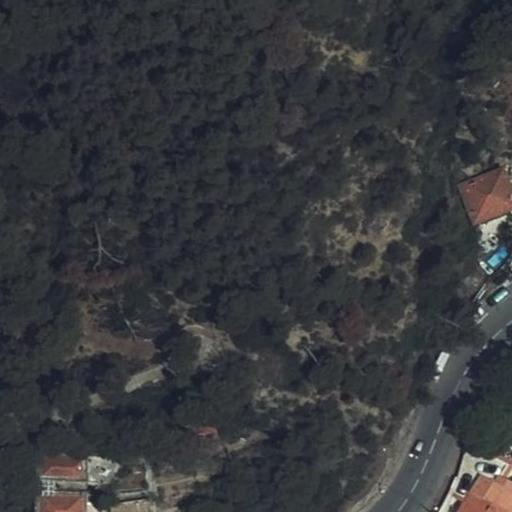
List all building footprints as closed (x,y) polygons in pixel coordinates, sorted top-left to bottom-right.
[(474,140),(480,157),(499,149),(496,143),(493,134),(474,140)] [(511,137),(500,142),(508,166),(511,164),(511,137)] [(461,209),(493,198),(499,196),(488,162),(450,175),(451,180),(461,209)] [(511,230),(501,235),(492,252),(508,254),(511,251),(511,230)] [(452,483),(446,496),(461,505),(462,503),(470,508),(467,511),(511,511),(511,494),(504,489),(511,474),(488,460),(493,452),(469,429),(457,468),(452,483)] [(23,451),(22,470),(72,471),(73,453),(23,451)] [(22,506),(16,507),(16,511),(71,511),(73,483),(22,481),(22,506)] [(141,511),(138,494),(98,502),(100,511),(141,511)]
